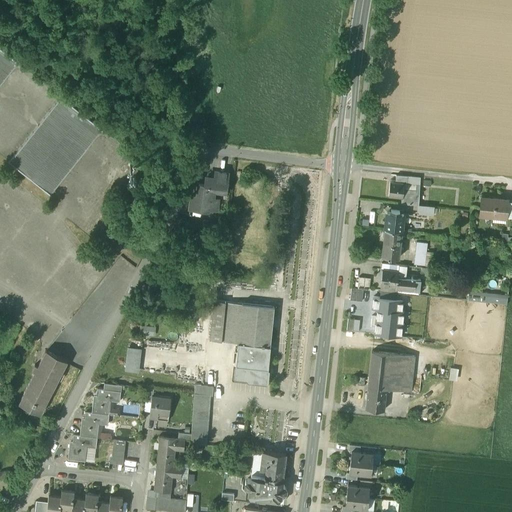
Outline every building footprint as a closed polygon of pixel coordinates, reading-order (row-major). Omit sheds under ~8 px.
[(0,84),(17,63),(18,63),(19,62),(0,47),(0,84)] [(61,97),(10,161),(9,160),(9,161),(50,195),(51,194),(51,193),(101,130),(102,130),(103,129),(61,96),(60,97),(61,97)] [(214,177),(205,176),(204,184),(203,197),(201,207),(202,207),(217,209),(218,198),(213,198),(214,190),(227,192),(229,173),(215,171),(214,177)] [(408,176),(396,175),(395,182),(404,183),(407,184),(408,176)] [(403,189),(420,190),(420,177),(408,176),(407,184),(404,183),(403,189)] [(395,182),(390,182),(388,196),(402,197),(402,198),(403,189),(404,183),(395,182)] [(420,190),(403,189),(402,198),(402,197),(401,203),(418,205),(420,190)] [(197,196),(191,195),(189,214),(201,215),(202,207),(201,207),(203,197),(197,196)] [(504,199),(481,197),(479,214),(502,217),(504,199)] [(434,206),(418,205),(417,212),(433,214),(434,206)] [(400,210),(391,209),(391,212),(386,211),(384,228),(385,228),(401,230),(402,230),(403,213),(399,213),(400,210)] [(401,230),(385,228),(383,242),(400,244),(401,230)] [(400,244),(383,242),(382,256),(387,256),(387,259),(391,259),(391,257),(398,258),(400,244)] [(423,243),(416,242),(414,263),(425,264),(426,258),(425,258),(422,258),(422,255),(423,243)] [(407,265),(381,262),(381,268),(406,271),(407,265)] [(406,271),(381,268),(379,276),(382,277),(381,291),(396,293),(396,288),(419,290),(420,279),(418,279),(417,278),(414,277),(413,278),(412,278),(412,277),(411,277),(411,278),(410,278),(410,277),(406,277),(405,278),(406,271)] [(396,300),(396,293),(381,291),(380,297),(374,296),(373,308),(377,309),(402,311),(403,301),(396,300)] [(508,295),(468,291),(467,300),(485,302),(507,304),(508,295)] [(226,301),(214,300),(210,340),(222,341),(226,301)] [(274,306),(226,301),(222,341),(238,342),(270,346),(274,306)] [(372,316),(371,320),(402,324),(403,312),(402,311),(377,309),(377,316),(372,316)] [(437,323),(437,311),(429,311),(429,323),(437,323)] [(401,336),(402,324),(371,320),(371,325),(376,326),(375,333),(401,336)] [(140,334),(154,335),(155,326),(141,325),(140,334)] [(270,346),(238,342),(235,365),(251,367),(268,368),(270,346)] [(140,349),(128,348),(125,369),(138,371),(140,349)] [(46,350),(37,366),(35,364),(32,370),(35,371),(19,402),(40,413),(67,361),(46,350)] [(413,355),(371,351),(368,385),(386,387),(409,390),(413,355)] [(251,367),(235,365),(234,376),(266,379),(268,368),(251,367)] [(195,383),(194,394),(212,396),(214,396),(215,385),(195,383)] [(386,387),(368,385),(365,408),(384,410),(386,387)] [(103,388),(97,388),(96,397),(93,397),(91,412),(109,414),(110,400),(119,401),(120,391),(115,390),(103,388)] [(152,395),(153,389),(147,388),(145,401),(150,401),(151,395),(152,395)] [(194,394),(191,442),(209,443),(212,396),(194,394)] [(152,395),(151,395),(150,401),(149,418),(167,420),(170,397),(152,395)] [(91,412),(85,411),(84,421),(81,420),(79,435),(97,437),(98,423),(107,424),(109,414),(91,412)] [(97,437),(79,435),(73,434),(72,443),(69,443),(67,458),(85,460),(87,446),(96,447),(97,437)] [(178,438),(160,436),(157,463),(173,465),(175,449),(183,450),(185,439),(178,438)] [(286,453),(262,450),(260,462),(284,465),(286,453)] [(359,452),(351,451),(350,462),(372,464),(373,453),(359,452)] [(284,465),(260,462),(259,469),(265,470),(265,475),(282,477),(284,465)] [(372,464),(350,462),(349,473),(357,474),(370,475),(372,464)] [(173,465),(157,463),(154,490),(157,490),(170,491),(172,476),(180,477),(182,466),(173,465)] [(265,475),(251,473),(251,480),(248,480),(246,482),(245,485),(247,487),(250,488),(249,496),(280,499),(280,493),(283,493),(285,491),(286,488),(284,485),(281,485),(282,477),(265,475)] [(369,487),(347,485),(346,496),(368,498),(369,487)] [(74,491),(61,489),(60,495),(61,495),(59,510),(60,510),(71,511),(73,497),(74,491)] [(98,494),(86,492),(85,498),(83,511),(95,511),(97,500),(98,500),(98,494)] [(60,495),(48,494),(47,502),(46,511),(59,511),(60,510),(59,510),(61,495),(60,495)] [(120,511),(122,497),(110,495),(109,501),(110,501),(108,511),(120,511)] [(368,498),(346,496),(345,506),(354,507),(367,509),(368,498)] [(73,497),(71,511),(70,511),(83,511),(85,498),(73,497)] [(98,500),(97,500),(95,511),(108,511),(110,501),(109,501),(98,500)]
